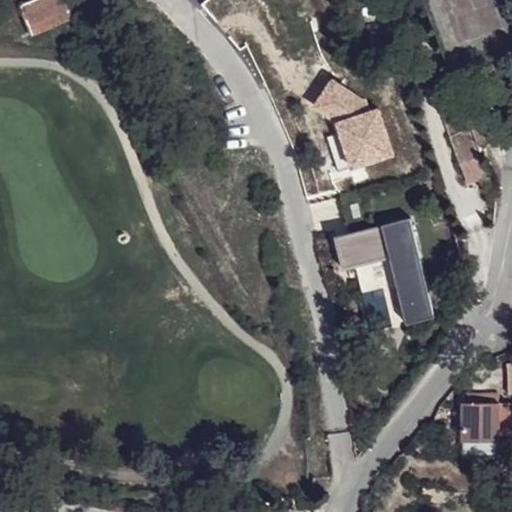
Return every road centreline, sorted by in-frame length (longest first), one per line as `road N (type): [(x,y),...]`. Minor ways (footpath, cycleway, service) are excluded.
road 1 (residential): [(344,496),(327,340),(262,106),(167,0)]
road 2 (unclassified): [(344,496),(494,310)]
